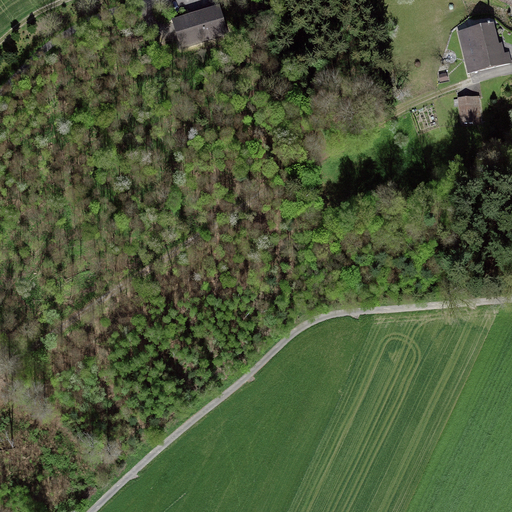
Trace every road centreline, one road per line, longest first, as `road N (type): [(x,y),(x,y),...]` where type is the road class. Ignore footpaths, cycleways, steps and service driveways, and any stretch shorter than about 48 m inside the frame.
road 1 (track): [(511,299),(310,321),(90,511)]
road 2 (track): [(0,367),(286,179)]
road 3 (residential): [(149,0),(79,25),(19,72)]
